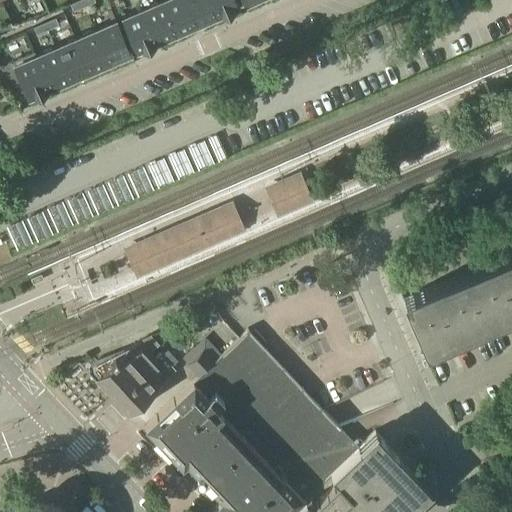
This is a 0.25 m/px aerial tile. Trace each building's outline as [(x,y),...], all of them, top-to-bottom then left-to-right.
[(74,11),(85,6),(82,0),(77,0),(71,3),(74,11)] [(177,32),(163,0),(162,0),(144,8),(158,41),(177,32)] [(186,0),(163,0),(177,32),(197,24),(186,0)] [(216,16),(209,0),(186,0),(197,24),(216,16)] [(209,0),(216,16),(237,7),(234,0),(209,0)] [(158,41),(144,8),(123,17),(138,51),(139,50),(138,49),(158,41)] [(56,17),(45,22),(48,29),(59,24),(56,17)] [(14,29),(11,21),(0,25),(0,26),(3,33),(14,29)] [(37,34),(48,29),(45,22),(34,26),(37,34)] [(96,32),(109,62),(130,53),(117,22),(96,32)] [(76,40),(89,71),(109,62),(96,32),(76,40)] [(56,49),(70,79),(89,71),(76,40),(56,49)] [(36,57),(50,88),(70,79),(56,49),(37,57),(36,57)] [(36,57),(37,57),(34,50),(13,60),(29,98),(30,97),(30,96),(50,88),(36,57)] [(266,203),(270,212),(303,198),(299,189),(295,180),(263,194),(266,203)] [(152,261),(234,226),(231,218),(227,209),(143,245),(138,243),(129,247),(126,253),(129,261),(133,269),(139,272),(150,267),(152,261)] [(511,256),(405,303),(425,350),(511,312),(511,256)] [(226,511),(285,511),(358,444),(248,327),(214,359),(197,375),(144,424),(226,511)] [(156,360),(149,353),(159,344),(150,335),(96,363),(93,365),(92,369),(94,373),(130,411),(174,369),(161,356),(156,360)] [(187,364),(197,375),(214,359),(204,348),(187,364)] [(332,471),(288,511),(406,511),(431,489),(376,430),(332,471)] [(63,511),(62,511),(53,506),(43,503),(33,503),(23,506),(14,511),(13,511),(63,511)]
